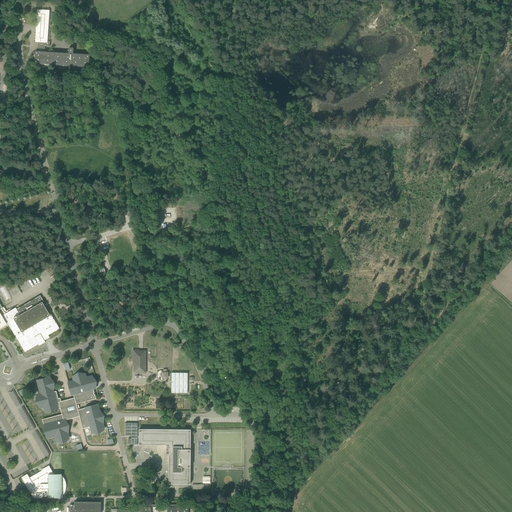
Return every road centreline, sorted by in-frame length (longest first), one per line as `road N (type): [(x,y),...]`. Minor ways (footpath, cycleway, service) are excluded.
road 1 (track): [(494,0),(413,339)]
road 2 (track): [(233,23),(354,0)]
